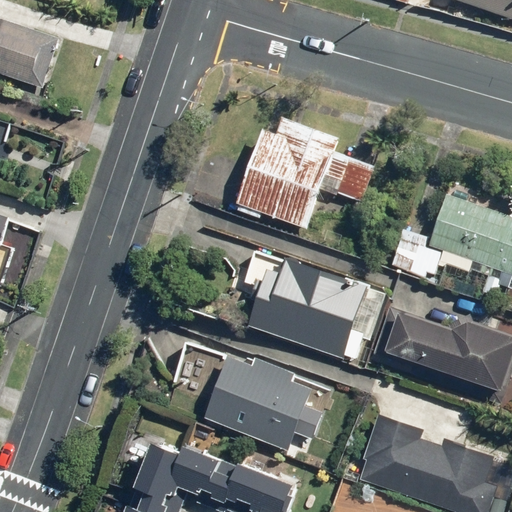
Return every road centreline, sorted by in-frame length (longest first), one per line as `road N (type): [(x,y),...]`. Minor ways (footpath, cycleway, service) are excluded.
road 1 (residential): [(190,11),(15,511)]
road 2 (residential): [(511,100),(190,11)]
